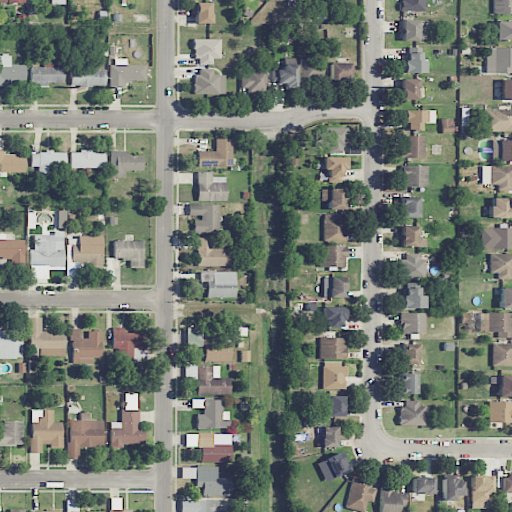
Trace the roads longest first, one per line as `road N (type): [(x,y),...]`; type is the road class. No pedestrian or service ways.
road 1 (residential): [(169,0),(167,511)]
road 2 (residential): [(375,0),(374,450)]
road 3 (residential): [(0,120),(278,122),(321,110),(375,109)]
road 4 (residential): [(169,300),(0,299)]
road 5 (residential): [(168,481),(0,480)]
road 6 (residential): [(374,450),(511,450)]
